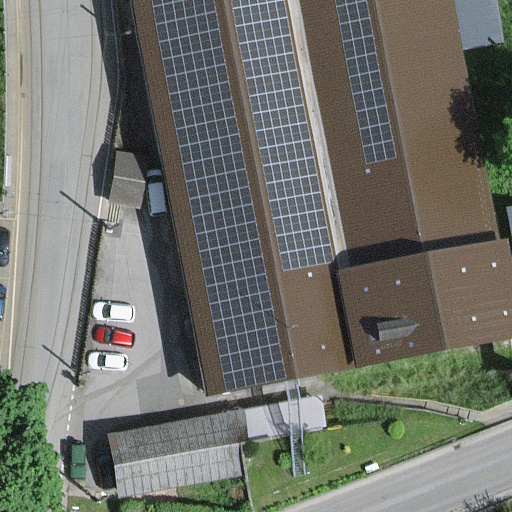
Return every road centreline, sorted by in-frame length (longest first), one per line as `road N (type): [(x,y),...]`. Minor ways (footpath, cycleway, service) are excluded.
road 1 (secondary): [(65,0),(67,159),(33,511)]
road 2 (tertiary): [(369,511),(511,456)]
